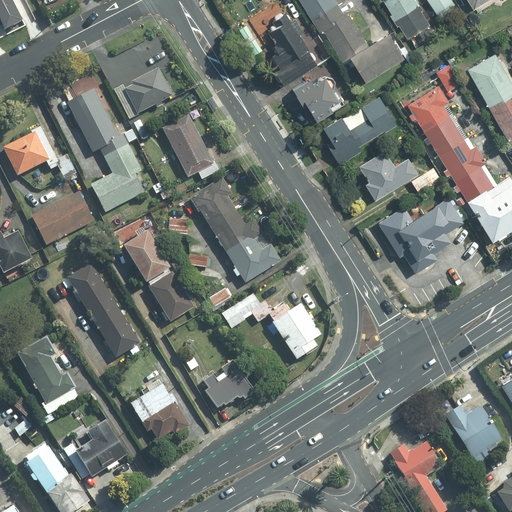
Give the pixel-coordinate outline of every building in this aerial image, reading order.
[(0,0),(0,20),(5,31),(22,23),(10,0),(0,0)] [(299,0),(320,34),(323,32),(349,16),(347,13),(344,15),(334,0),(299,0)] [(387,0),(386,1),(399,20),(422,5),(418,0),(387,0)] [(454,0),(429,0),(440,15),(457,3),(454,0)] [(467,0),(473,10),(489,0),(467,0)] [(432,22),(422,5),(399,20),(409,36),(432,22)] [(266,24),(281,48),(273,53),(290,78),(319,59),(287,10),(266,24)] [(369,49),(349,16),(323,32),(343,65),(352,59),(369,49)] [(392,35),(369,49),(352,59),(365,81),(405,56),(392,35)] [(490,108),(511,95),(511,81),(497,55),(469,70),(490,108)] [(448,61),(437,69),(450,90),(462,82),(448,61)] [(127,87),(140,112),(176,94),(160,65),(133,79),(135,83),(127,87)] [(313,76),(295,87),(315,121),(334,110),(330,104),(343,97),(328,72),(315,79),(313,76)] [(96,86),(68,101),(95,151),(101,147),(114,172),(93,183),(107,210),(146,190),(137,174),(144,170),(124,131),(121,133),(96,86)] [(423,132),(454,114),(437,87),(407,106),(423,132)] [(325,126),(333,140),(329,143),(341,162),(363,150),(360,144),(398,122),(381,94),(325,126)] [(511,145),(511,144),(511,95),(490,108),(511,145)] [(188,113),(163,126),(190,175),(215,162),(188,113)] [(437,156),(468,138),(454,114),(423,132),(437,156)] [(143,116),(133,121),(141,138),(152,133),(143,116)] [(37,129),(5,145),(18,173),(51,158),(37,129)] [(449,175),(480,156),(468,138),(437,156),(449,175)] [(420,172),(410,156),(395,164),(386,148),(358,165),(377,197),(420,172)] [(480,156),(449,175),(467,204),(498,186),(480,156)] [(434,166),(412,179),(418,190),(441,177),(434,166)] [(254,217),(246,222),(229,195),(234,192),(224,176),(193,195),(247,281),(282,259),(272,243),(263,249),(256,238),(264,233),(254,217)] [(498,186),(467,204),(492,245),(511,233),(511,184),(509,179),(498,186)] [(80,190),(33,214),(48,244),(96,220),(80,190)] [(449,195),(413,216),(406,204),(380,220),(401,254),(406,251),(418,270),(438,258),(433,251),(454,239),(448,229),(464,220),(449,195)] [(168,213),(168,233),(188,233),(189,213),(168,213)] [(150,228),(126,242),(148,279),(172,265),(150,228)] [(34,257),(20,229),(7,236),(4,229),(1,231),(0,229),(0,258),(6,270),(34,257)] [(190,254),(189,265),(209,265),(209,255),(190,254)] [(92,261),(69,276),(118,356),(142,342),(92,261)] [(174,270),(150,285),(172,320),(196,304),(174,270)] [(235,298),(227,286),(208,298),(216,310),(235,298)] [(318,345),(314,338),(323,332),(303,301),(291,309),(286,302),(273,310),(267,299),(262,302),(255,292),(223,312),(233,327),(253,314),(258,322),(272,314),(300,357),(318,345)] [(48,334),(18,351),(48,403),(78,386),(68,370),(63,373),(52,356),(58,352),(48,334)] [(200,366),(193,355),(184,360),(191,372),(200,366)] [(215,372),(205,379),(210,387),(207,389),(220,409),(243,393),(246,396),(257,389),(235,358),(224,366),(229,374),(220,380),(215,372)] [(177,434),(190,426),(164,382),(132,402),(150,430),(153,428),(159,437),(173,428),(177,434)] [(34,410),(20,397),(14,404),(28,417),(34,410)] [(462,403),(448,410),(478,469),(495,461),(490,450),(506,441),(487,404),(467,414),(462,403)] [(90,429),(96,437),(77,449),(94,475),(130,451),(109,417),(90,429)] [(27,418),(15,429),(22,437),(34,426),(27,418)] [(444,463),(428,440),(411,451),(405,443),(393,452),(433,511),(440,511),(448,507),(426,475),(444,463)] [(49,443),(27,458),(63,511),(72,511),(92,499),(73,471),(70,473),(49,443)] [(511,481),(500,488),(511,508),(511,507),(511,481)] [(22,511),(17,502),(0,511),(22,511)]
